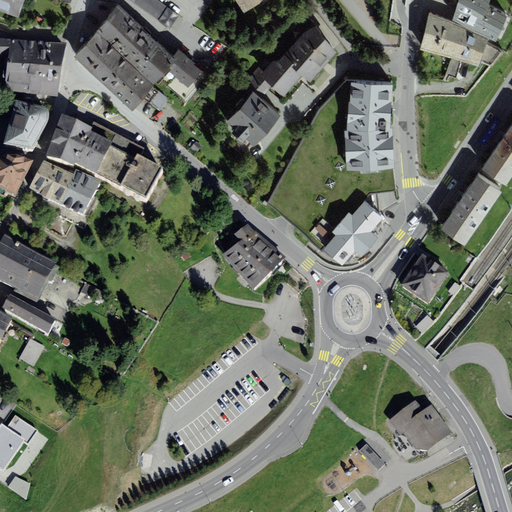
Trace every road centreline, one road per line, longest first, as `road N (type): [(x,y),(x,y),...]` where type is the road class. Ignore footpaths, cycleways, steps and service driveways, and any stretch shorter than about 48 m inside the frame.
road 1 (residential): [(66,77),(96,86),(335,283)]
road 2 (tertiary): [(158,511),(233,473),(273,441),(315,391),(341,336)]
road 3 (tertiary): [(499,511),(480,448),(456,406),(376,329)]
road 4 (residential): [(429,209),(412,188),(407,127),(415,0)]
road 5 (tertiary): [(429,209),(511,92)]
